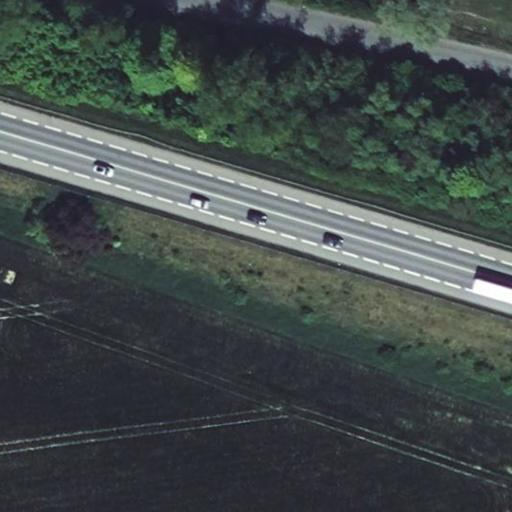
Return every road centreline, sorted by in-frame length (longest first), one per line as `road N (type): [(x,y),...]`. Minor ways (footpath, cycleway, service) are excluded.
road 1 (primary): [(0,132),(511,283)]
road 2 (unclassified): [(197,0),(511,73)]
